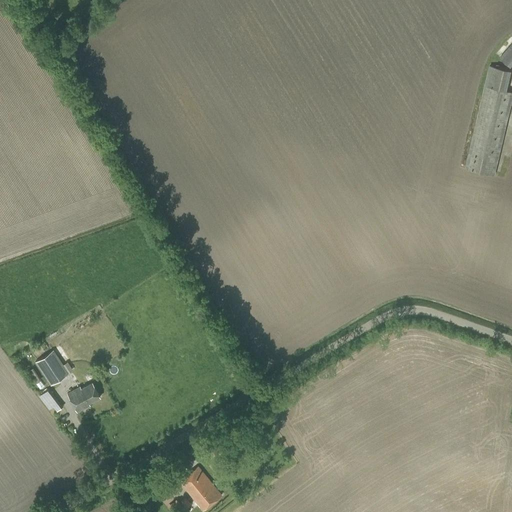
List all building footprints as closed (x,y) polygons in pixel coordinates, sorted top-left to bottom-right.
[(511,42),(499,57),(510,67),(511,64),(511,42)] [(507,69),(507,67),(496,64),(496,67),(490,66),(467,169),(495,175),(511,101),(511,91),(507,91),(511,70),(507,69)] [(50,385),(69,373),(53,350),(35,361),(50,385)] [(100,397),(92,382),(81,388),(80,386),(68,393),(77,411),(90,405),(88,402),(100,397)] [(57,410),(62,406),(49,388),(43,393),(54,408),(55,407),(57,410)] [(209,459),(224,450),(218,439),(202,447),(209,459)] [(203,510),(221,495),(198,466),(180,481),(203,510)] [(163,471),(161,468),(144,478),(154,494),(171,484),(170,481),(172,479),(166,469),(163,471)] [(186,508),(191,504),(185,497),(181,501),(186,508)] [(171,511),(177,511),(183,508),(176,499),(167,506),(171,511)]
